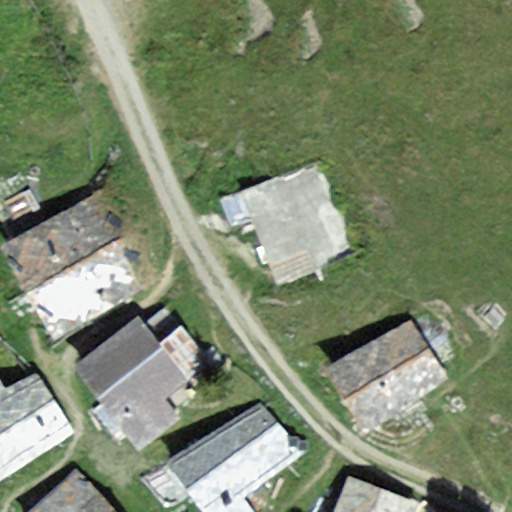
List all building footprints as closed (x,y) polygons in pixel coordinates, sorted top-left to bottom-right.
[(310,165),(246,193),(262,228),(281,272),(345,244),(310,165)] [(72,220),(9,251),(49,331),(140,286),(100,206),(72,220)] [(183,374),(137,322),(79,366),(137,446),(173,415),(157,397),(183,374)] [(410,325),(332,371),(363,422),(440,376),(410,325)] [(0,389),(0,472),(70,431),(36,375),(3,395),(0,389)] [(295,455),(263,407),(175,465),(206,511),(248,511),(236,494),(248,486),(295,455)] [(104,511),(71,476),(49,497),(32,511),(104,511)] [(412,511),(415,504),(351,481),(339,511),(412,511)]
